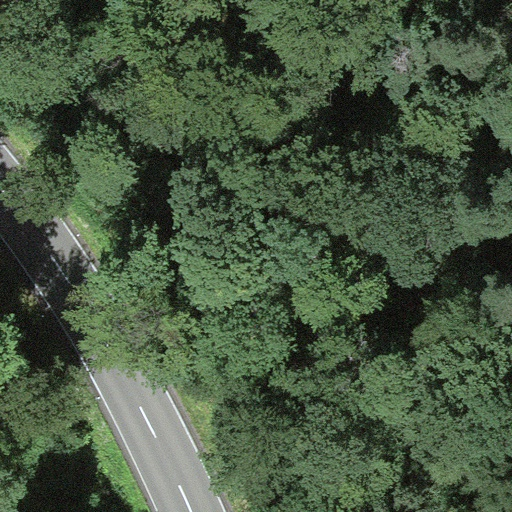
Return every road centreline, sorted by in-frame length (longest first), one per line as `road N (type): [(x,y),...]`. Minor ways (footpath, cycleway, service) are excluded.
road 1 (tertiary): [(0,186),(93,312),(188,511)]
road 2 (track): [(511,135),(422,0)]
